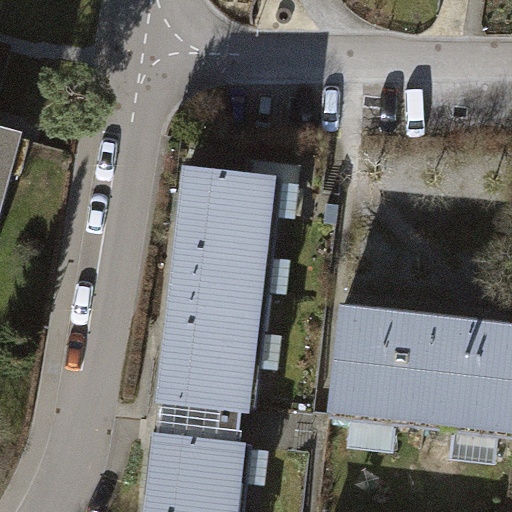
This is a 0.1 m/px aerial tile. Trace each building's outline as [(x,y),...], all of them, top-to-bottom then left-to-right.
[(0,40),(0,108),(17,46),(0,40)] [(0,235),(28,135),(0,127),(0,235)] [(164,412),(250,422),(277,181),(191,171),(165,400),(164,412)] [(511,433),(511,324),(331,304),(319,412),(511,433)] [(241,511),(249,440),(158,430),(149,511),(241,511)]
